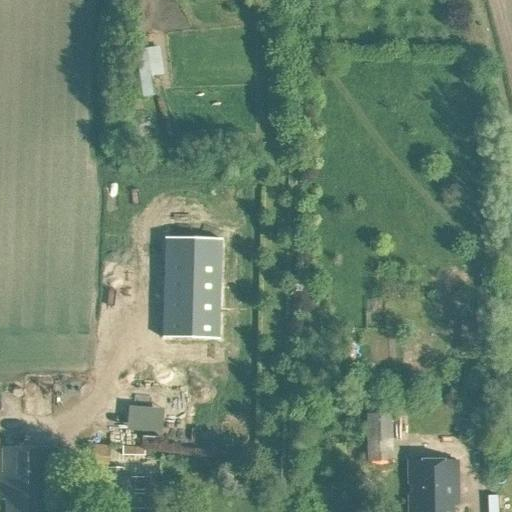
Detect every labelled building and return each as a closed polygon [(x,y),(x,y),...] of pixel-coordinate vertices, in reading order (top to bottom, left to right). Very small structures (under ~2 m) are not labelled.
[(135,51),(142,99),(155,97),(152,78),(164,76),(160,48),(135,51)] [(165,238),(165,338),(221,338),(221,238),(165,238)] [(125,405),(125,429),(161,430),(161,406),(125,405)] [(367,447),(392,447),(392,411),(367,411),(367,447)] [(90,465),(110,466),(111,447),(92,445),(90,465)] [(122,455),(144,456),(145,448),(122,447),(122,455)] [(55,511),(56,449),(0,448),(0,501),(6,502),(5,511),(55,511)] [(268,460),(269,486),(281,485),(280,460),(268,460)] [(458,505),(457,463),(408,463),(408,511),(451,511),(452,505),(458,505)] [(105,468),(105,478),(104,511),(137,511),(138,510),(143,510),(143,479),(121,479),(121,468),(105,468)]
